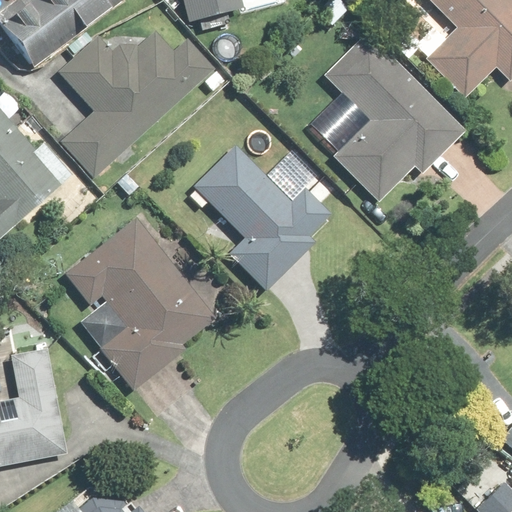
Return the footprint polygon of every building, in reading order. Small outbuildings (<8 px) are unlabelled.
[(11,0),(0,9),(0,27),(33,71),(125,0),(11,0)] [(239,9),(237,0),(181,0),(186,21),(239,9)] [(341,0),(332,0),(317,15),(329,28),(349,8),(341,0)] [(511,0),(425,0),(455,30),(425,60),(465,100),(498,67),(511,80),(511,0)] [(54,145),(91,184),(216,67),(189,38),(178,48),(160,29),(139,49),(129,39),(117,50),(100,32),(59,71),(94,108),(54,145)] [(469,125),(370,30),(323,79),(368,120),(332,158),(388,211),(469,125)] [(0,247),(75,181),(0,98),(0,247)] [(232,253),(267,290),(340,222),(307,186),(293,200),(238,141),(195,182),(248,238),(232,253)] [(139,216),(65,273),(93,308),(76,321),(132,392),(222,322),(139,216)] [(0,465),(66,452),(44,347),(13,353),(21,395),(0,399),(0,465)] [(511,421),(499,439),(511,449),(511,421)] [(473,511),(511,511),(511,484),(503,474),(468,506),(473,511)] [(87,491),(58,511),(142,511),(137,505),(132,509),(115,486),(87,491)]
